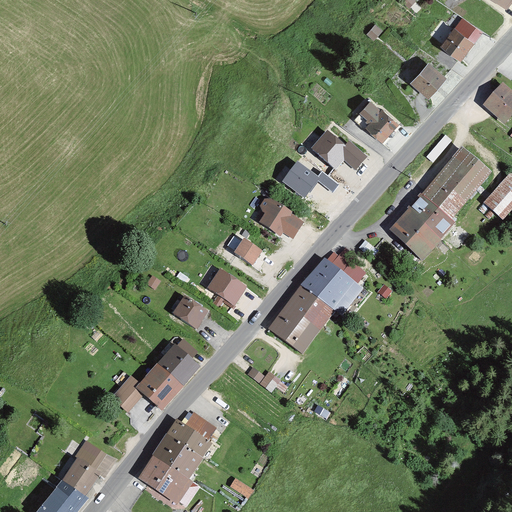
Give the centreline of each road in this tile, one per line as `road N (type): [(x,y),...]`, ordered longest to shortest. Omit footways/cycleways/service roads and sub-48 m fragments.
road 1 (secondary): [(93,511),(511,38)]
road 2 (unknown): [(330,238),(363,241),(393,227),(455,143),(459,96)]
